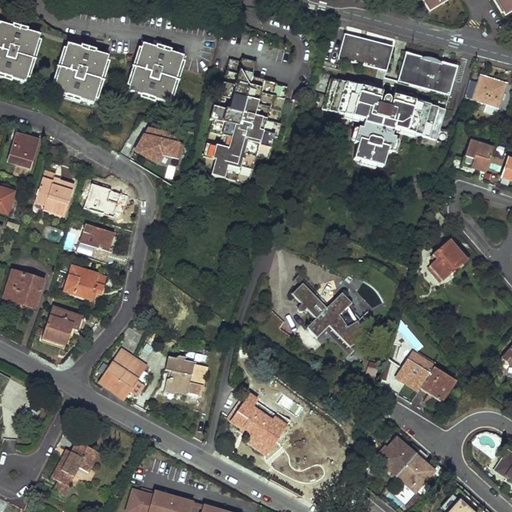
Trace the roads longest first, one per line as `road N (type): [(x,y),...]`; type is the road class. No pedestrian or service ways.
road 1 (residential): [(0,109),(43,123),(130,173),(146,192),(130,301),(75,389)]
road 2 (residential): [(300,511),(75,389)]
road 3 (residential): [(294,0),(511,57)]
road 4 (residential): [(511,203),(461,189),(455,205),(463,225),(507,263)]
